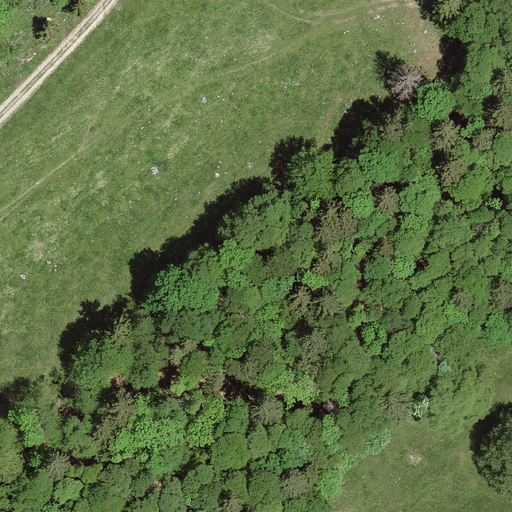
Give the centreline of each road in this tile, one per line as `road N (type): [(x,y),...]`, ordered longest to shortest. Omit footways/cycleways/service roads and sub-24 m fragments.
road 1 (track): [(0,112),(110,0)]
road 2 (track): [(266,0),(307,18),(340,19),(416,0)]
